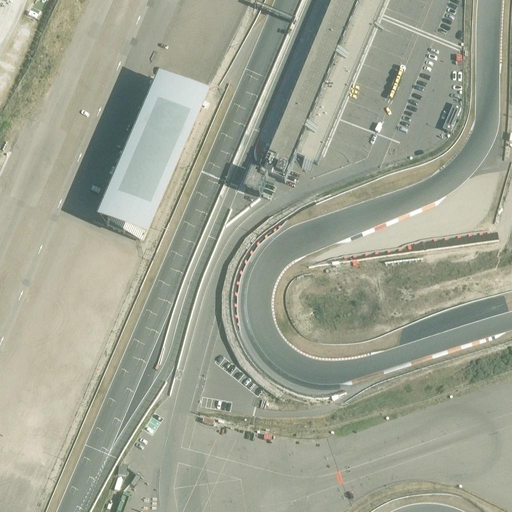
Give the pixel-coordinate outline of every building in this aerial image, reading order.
[(256,173),(247,194),(261,200),(267,183),(273,186),(276,181),(285,185),(301,148),(306,150),(303,159),(318,166),(387,0),(335,0),(266,165),(259,162),(256,169),(264,172),(263,175),(262,175),(256,173)] [(424,24),(432,0),(399,0),(395,14),(424,24)] [(179,7),(158,64),(210,83),(222,54),(209,49),(208,53),(196,49),(198,44),(191,42),(197,25),(187,21),(188,17),(184,15),(186,10),(179,7)] [(392,15),(386,32),(415,43),(421,26),(392,15)] [(426,59),(433,61),(434,59),(430,57),(433,50),(437,52),(440,45),(442,46),(444,39),(436,35),(426,59)] [(403,71),(410,53),(387,44),(380,62),(403,71)] [(367,86),(393,95),(401,73),(376,63),(367,86)] [(423,66),(417,82),(441,92),(448,76),(423,66)] [(195,79),(193,83),(205,88),(207,83),(195,79)] [(154,82),(94,222),(145,244),(207,103),(154,82)] [(415,84),(407,106),(432,116),(440,94),(415,84)] [(357,103),(349,121),(376,133),(384,115),(357,103)] [(405,110),(395,134),(418,143),(428,120),(405,110)] [(344,143),(342,149),(366,159),(375,135),(346,124),(340,141),(344,143)] [(77,233),(0,450),(0,511),(32,511),(46,475),(39,473),(29,459),(38,462),(39,460),(47,470),(44,472),(50,474),(74,409),(73,407),(57,419),(60,411),(46,392),(55,367),(61,376),(64,374),(55,361),(65,332),(67,330),(78,302),(85,307),(86,304),(96,311),(100,312),(113,331),(140,255),(77,233)] [(92,348),(97,352),(105,345),(96,334),(95,335),(92,331),(90,333),(93,337),(87,342),(85,340),(83,342),(90,350),(92,348)] [(511,389),(486,396),(484,388),(464,393),(469,412),(511,400),(511,389)] [(306,439),(306,430),(290,429),(289,438),(306,439)] [(250,457),(256,446),(240,437),(233,448),(250,457)] [(511,456),(475,439),(472,445),(489,453),(488,456),(495,460),(494,463),(511,471),(511,456)] [(258,460),(264,449),(259,447),(253,458),(258,460)] [(337,460),(357,453),(355,447),(329,457),(334,470),(340,467),(337,460)] [(277,473),(282,461),(272,457),(267,468),(277,473)] [(172,479),(177,467),(173,466),(168,477),(172,479)] [(118,474),(118,476),(126,477),(127,468),(119,467),(118,474)] [(218,483),(205,511),(233,511),(241,492),(218,483)] [(104,511),(117,511),(125,490),(114,486),(104,511)]
